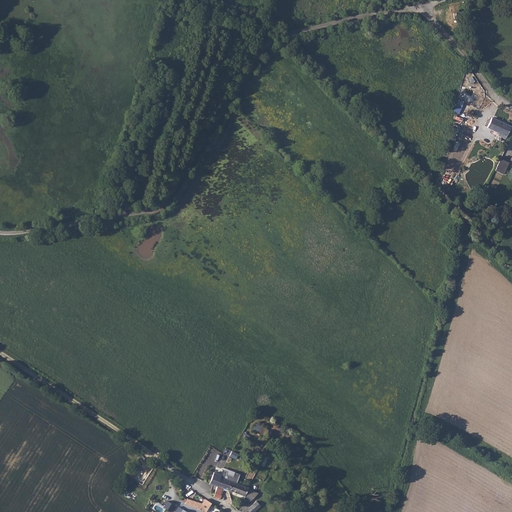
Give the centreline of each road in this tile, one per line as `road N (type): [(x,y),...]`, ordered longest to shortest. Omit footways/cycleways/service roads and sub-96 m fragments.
road 1 (unclassified): [(0,233),(159,207),(271,38),(423,7)]
road 2 (unclassified): [(0,353),(231,511)]
road 3 (unclassified): [(511,109),(423,7)]
